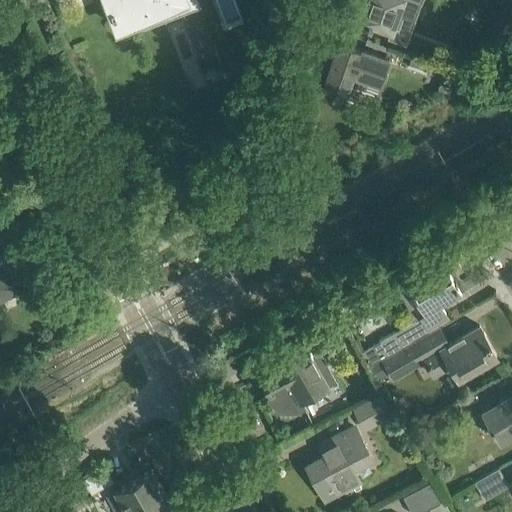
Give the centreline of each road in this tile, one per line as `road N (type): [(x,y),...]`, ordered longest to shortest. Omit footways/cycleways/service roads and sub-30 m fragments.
road 1 (unclassified): [(179,382),(0,49)]
road 2 (residential): [(179,382),(476,201)]
road 3 (residential): [(20,511),(86,448),(179,382)]
road 4 (unclassified): [(248,511),(179,382)]
